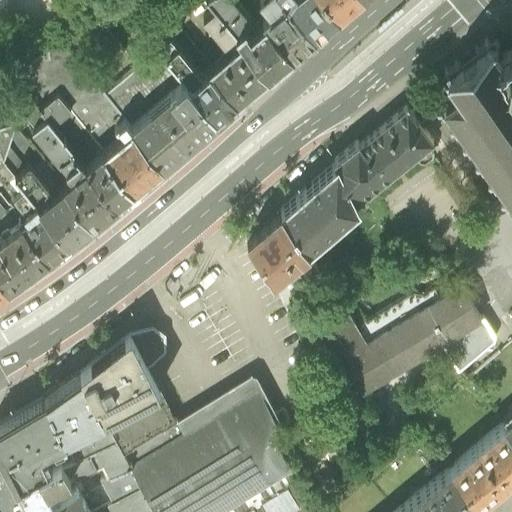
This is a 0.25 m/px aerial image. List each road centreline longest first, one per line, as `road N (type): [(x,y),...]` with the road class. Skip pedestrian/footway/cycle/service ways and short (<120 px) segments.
road 1 (primary): [(0,349),(136,253),(309,107)]
road 2 (primary): [(309,107),(364,86),(468,0)]
road 3 (primary): [(387,0),(328,51),(309,107)]
